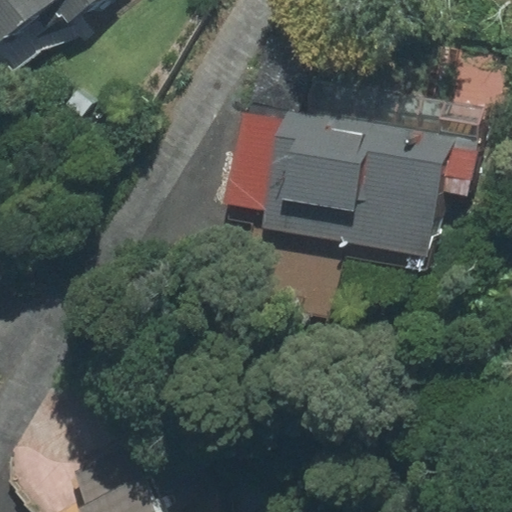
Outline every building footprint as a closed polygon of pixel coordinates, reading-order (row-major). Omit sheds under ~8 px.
[(0,0),(0,38),(1,40),(36,12),(47,26),(80,0),(87,0),(95,10),(108,0),(0,0)] [(269,101),(302,107),(313,50),(279,43),(269,101)] [(485,140),(290,110),(289,120),(242,113),(230,201),(275,207),(273,224),(467,254),(485,140)] [(0,298),(23,275),(0,252),(0,298)] [(230,495),(187,414),(87,469),(110,511),(214,511),(210,505),(230,495)]
